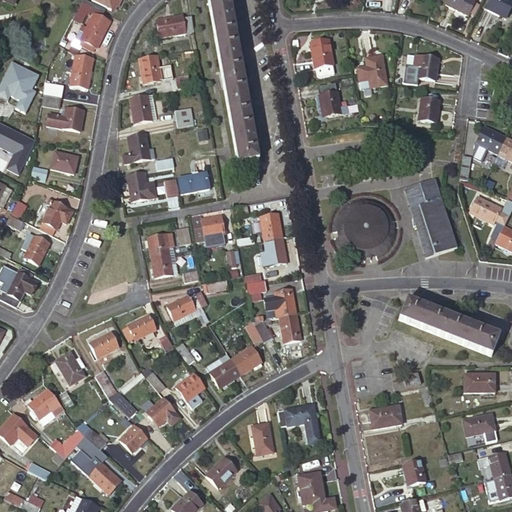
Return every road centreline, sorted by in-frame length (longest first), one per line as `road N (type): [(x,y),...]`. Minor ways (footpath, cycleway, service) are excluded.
road 1 (residential): [(33,330),(79,234),(113,71),(153,0)]
road 2 (residential): [(273,32),(317,290)]
road 3 (residential): [(127,511),(199,439),(267,389),(329,357)]
road 4 (residential): [(273,32),(407,25),(511,71)]
road 5 (residential): [(317,290),(423,281),(511,287)]
road 6 (residential): [(329,357),(359,511)]
